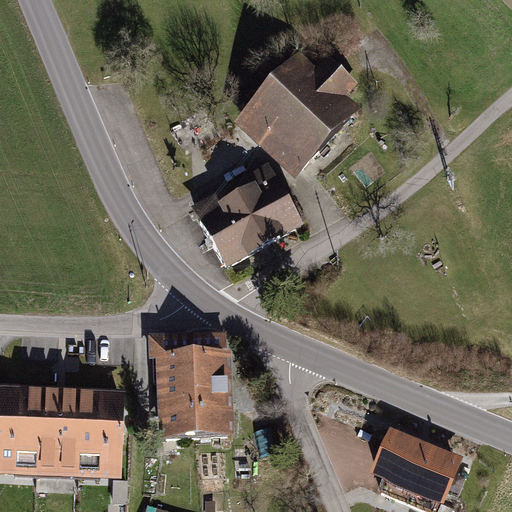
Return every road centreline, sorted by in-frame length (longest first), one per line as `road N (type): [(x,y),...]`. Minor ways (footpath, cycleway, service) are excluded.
road 1 (residential): [(207,307),(234,302),(354,229),(511,98)]
road 2 (tertiary): [(33,0),(136,231),(207,307)]
road 3 (tertiary): [(296,350),(511,439)]
road 4 (tertiary): [(207,307),(144,324),(0,322)]
road 5 (unclassified): [(296,350),(295,403),(340,511)]
road 6 (track): [(450,154),(409,81),(375,45)]
